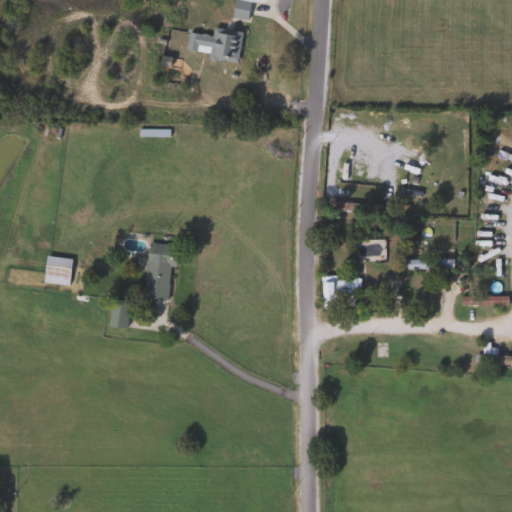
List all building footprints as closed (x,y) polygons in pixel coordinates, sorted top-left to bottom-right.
[(236,0),(248,3),(243,22),(227,18),(231,0),(236,0)] [(182,49),(184,34),(208,37),(209,29),(237,33),(233,64),(204,60),(205,52),(182,49)] [(418,145),(417,191),(399,190),(401,144),(418,145)] [(138,298),(144,244),(171,247),(165,300),(138,298)] [(67,259),(65,286),(39,284),(41,257),(67,259)] [(449,270),(403,270),(403,260),(449,260),(449,270)] [(357,292),(350,292),(350,308),(318,308),(318,279),(357,279),(357,292)] [(396,280),(396,301),(382,301),(382,280),(396,280)] [(504,306),(457,306),(457,296),(504,296),(504,306)] [(126,302),(122,329),(104,326),(108,299),(126,302)] [(511,365),(474,366),(474,354),(480,354),(480,344),(486,344),(486,355),(511,355),(511,365)]
